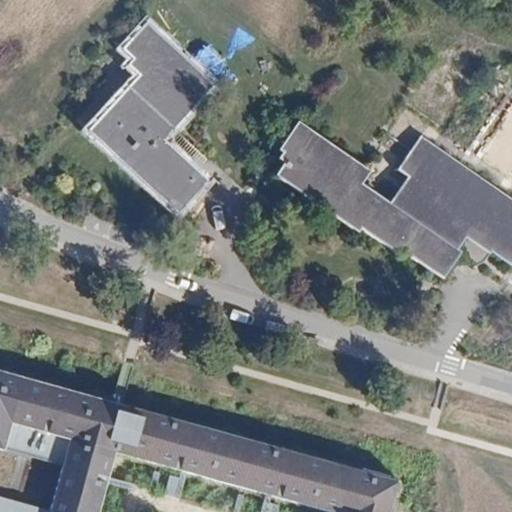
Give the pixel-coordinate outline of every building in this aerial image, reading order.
[(177,211),(210,180),(199,168),(169,136),(182,124),(224,85),(160,16),(133,41),(143,52),(138,58),(148,69),(92,120),(177,211)] [(282,165),(276,176),(357,233),(360,229),(400,258),(404,252),(443,279),(469,242),(488,255),(491,251),(510,264),(511,260),(511,191),(420,131),(396,165),(406,172),(388,198),(361,179),(370,167),(298,118),(277,151),(281,153),(277,160),(282,165)] [(211,156),(182,124),(169,136),(199,168),(211,156)] [(390,511),(397,482),(26,380),(0,372),(0,450),(5,452),(13,425),(72,442),(52,511),(99,511),(115,454),(332,511),(390,511)] [(13,425),(5,452),(47,462),(37,509),(0,500),(0,511),(52,511),(72,442),(13,425)] [(168,476),(164,494),(177,498),(181,479),(168,476)]
